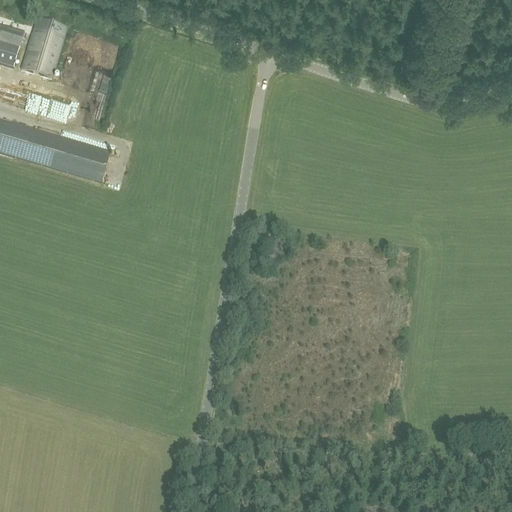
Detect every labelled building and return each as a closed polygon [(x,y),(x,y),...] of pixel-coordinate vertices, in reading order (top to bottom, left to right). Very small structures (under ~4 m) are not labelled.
[(37,19),(21,71),(52,80),(67,28),(37,19)] [(0,25),(0,42),(20,48),(24,33),(0,25)] [(19,50),(0,44),(0,65),(13,70),(19,50)] [(14,102),(18,93),(6,89),(3,98),(14,102)] [(29,109),(37,111),(40,99),(32,97),(29,109)] [(65,115),(68,107),(50,101),(48,109),(65,115)] [(0,122),(0,154),(100,184),(109,155),(0,122)]
